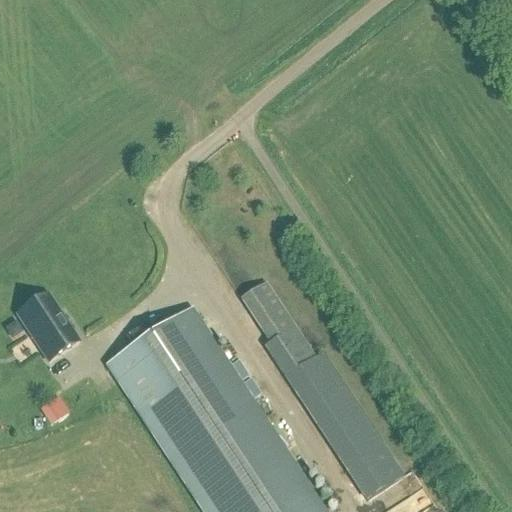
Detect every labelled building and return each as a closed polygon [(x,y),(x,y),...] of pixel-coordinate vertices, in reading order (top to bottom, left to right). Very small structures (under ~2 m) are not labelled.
[(292,0),(260,0),(260,1),(272,12),(280,3),(289,12),(297,4),(292,0)] [(260,7),(241,13),(246,28),(264,23),(260,7)] [(270,348),(265,351),(367,505),(403,481),(321,358),(314,363),(264,288),(241,303),(270,348)] [(17,319),(49,366),(79,347),(47,299),(17,319)] [(108,369),(201,511),(320,511),(191,314),(108,369)] [(40,413),(43,418),(50,429),(69,417),(59,401),(53,405),(40,413)]
